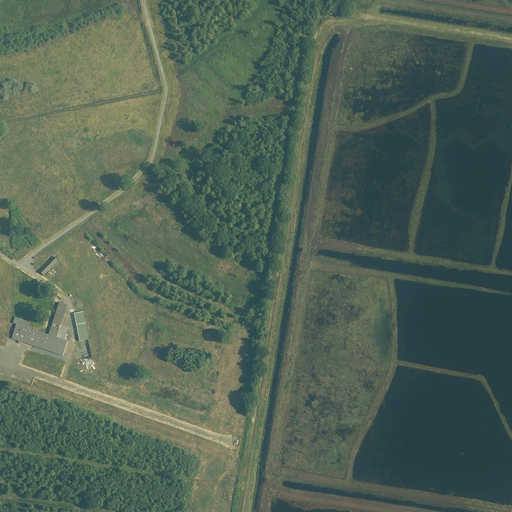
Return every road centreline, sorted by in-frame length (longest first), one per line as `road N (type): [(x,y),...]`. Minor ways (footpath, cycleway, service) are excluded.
road 1 (track): [(511,40),(369,16),(330,26),(319,51),(245,511)]
road 2 (unclassified): [(143,0),(165,93),(151,161),(125,190),(17,265),(0,254)]
road 3 (unclassified): [(0,363),(229,443)]
